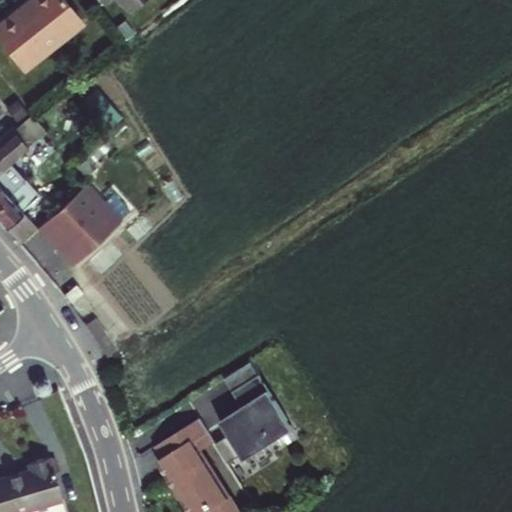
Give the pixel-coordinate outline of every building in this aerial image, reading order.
[(13,0),(0,10),(0,38),(17,60),(56,29),(50,22),(69,7),(63,0),(13,0)] [(50,22),(56,29),(74,15),(69,7),(50,22)] [(48,131),(24,104),(5,119),(20,137),(28,147),(48,131)] [(6,175),(0,168),(0,154),(20,137),(5,119),(0,123),(0,217),(12,231),(29,215),(13,199),(30,183),(16,167),(6,175)] [(78,171),(30,214),(66,252),(114,207),(113,207),(122,199),(105,181),(95,190),(78,171)] [(241,349),(215,366),(223,378),(249,361),(241,349)] [(249,361),(223,378),(233,394),(211,409),(220,423),(207,431),(220,450),(232,442),(236,448),(284,416),(249,361)] [(36,395),(41,397),(50,394),(51,387),(47,379),(36,382),(34,389),(36,395)] [(191,405),(148,433),(157,446),(151,450),(187,505),(204,494),(214,511),(216,511),(233,502),(192,438),(186,429),(200,420),(191,405)] [(200,420),(186,429),(192,438),(206,429),(200,420)] [(29,470),(0,479),(0,511),(17,511),(62,499),(50,456),(27,464),(29,470)]
